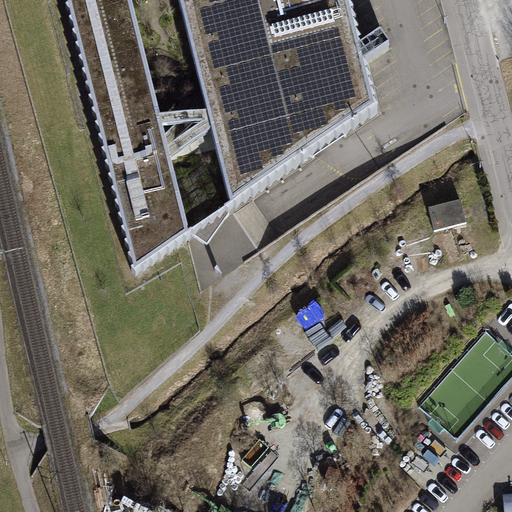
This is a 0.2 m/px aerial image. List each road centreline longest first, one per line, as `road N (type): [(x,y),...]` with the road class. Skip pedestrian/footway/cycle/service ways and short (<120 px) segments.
road 1 (track): [(496,115),(407,163),(310,232),(115,417),(14,447)]
road 2 (unclassified): [(511,176),(467,0)]
